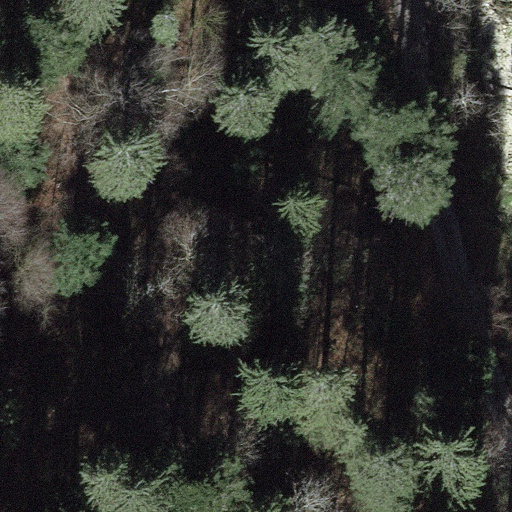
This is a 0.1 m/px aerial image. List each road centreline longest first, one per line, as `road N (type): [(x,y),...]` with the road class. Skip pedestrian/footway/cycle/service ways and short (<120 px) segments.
road 1 (track): [(35,0),(80,168),(202,511)]
road 2 (track): [(511,411),(445,206),(412,0)]
road 3 (track): [(0,366),(10,511)]
